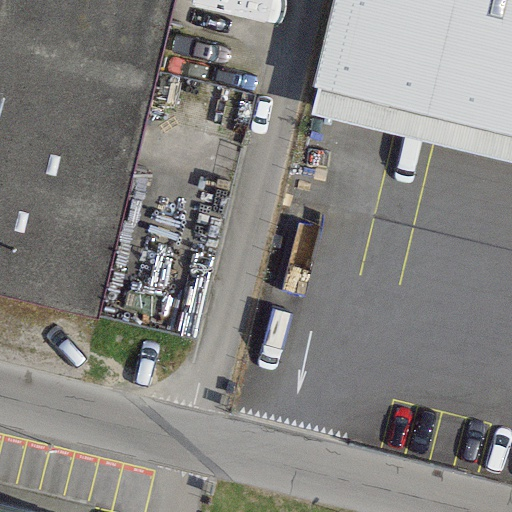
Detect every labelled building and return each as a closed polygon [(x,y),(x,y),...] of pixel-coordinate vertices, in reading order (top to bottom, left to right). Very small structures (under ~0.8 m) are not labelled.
[(0,0),(0,38),(13,41),(23,0),(0,0)] [(175,0),(23,0),(13,41),(157,77),(175,0)] [(511,0),(345,0),(327,79),(511,121),(511,0)] [(0,38),(0,288),(99,313),(157,77),(13,41),(0,38)] [(511,121),(327,79),(319,113),(511,157),(511,121)] [(36,511),(0,503),(0,511),(36,511)]
